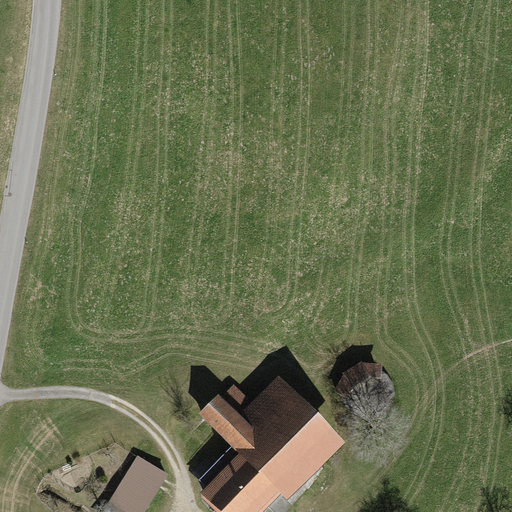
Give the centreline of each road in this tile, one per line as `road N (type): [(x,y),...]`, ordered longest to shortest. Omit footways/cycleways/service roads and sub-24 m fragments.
road 1 (tertiary): [(0,296),(47,0)]
road 2 (track): [(194,511),(169,449),(137,415),(74,392),(0,396)]
